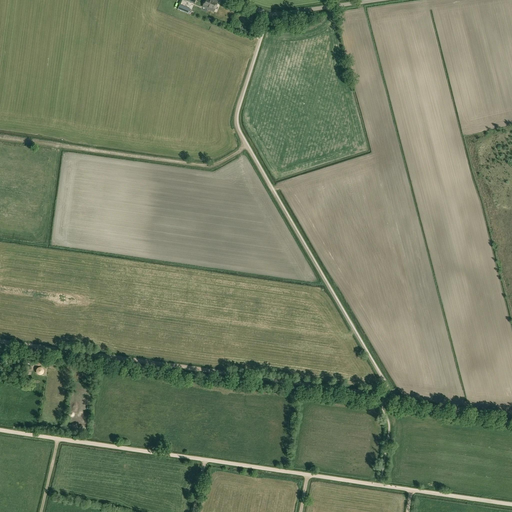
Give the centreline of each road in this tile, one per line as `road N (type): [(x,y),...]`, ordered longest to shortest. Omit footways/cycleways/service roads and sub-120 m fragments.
road 1 (track): [(511,505),(0,427)]
road 2 (track): [(267,13),(235,122),(385,384),(383,394)]
road 3 (track): [(385,395),(0,342)]
road 4 (track): [(248,145),(205,165),(0,137)]
road 5 (unclassified): [(231,0),(275,14),(378,0)]
